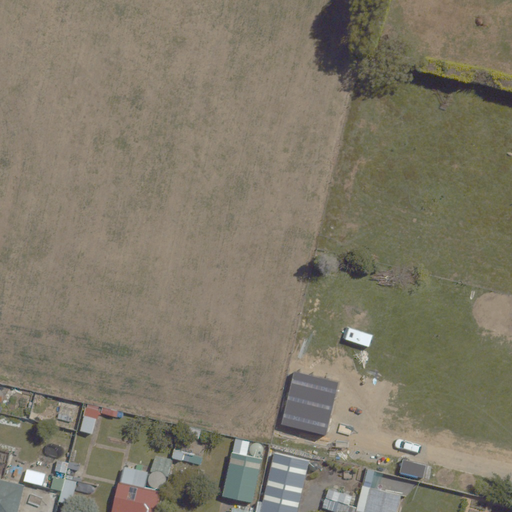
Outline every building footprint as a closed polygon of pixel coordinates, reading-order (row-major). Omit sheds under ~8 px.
[(102,408),(87,406),(83,434),(98,436),(102,408)] [(235,439),(223,500),(253,508),(267,446),(235,439)] [(277,449),(262,511),(299,511),(311,457),(277,449)] [(71,471),(73,462),(59,459),(56,472),(66,474),(59,503),(75,506),(83,473),(71,471)] [(162,511),(167,492),(148,488),(152,467),(124,461),(113,511),(162,511)] [(0,483),(0,511),(22,511),(28,492),(0,483)] [(323,509),(334,511),(399,511),(404,495),(362,484),(360,493),(329,485),(323,509)]
